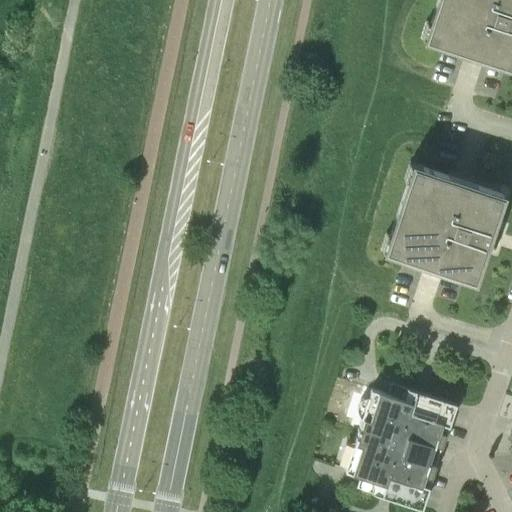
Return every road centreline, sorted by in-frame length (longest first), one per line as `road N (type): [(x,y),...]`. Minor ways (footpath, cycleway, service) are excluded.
road 1 (secondary): [(163,511),(269,0)]
road 2 (secondary): [(215,0),(110,511)]
road 3 (unclassified): [(71,0),(0,355)]
